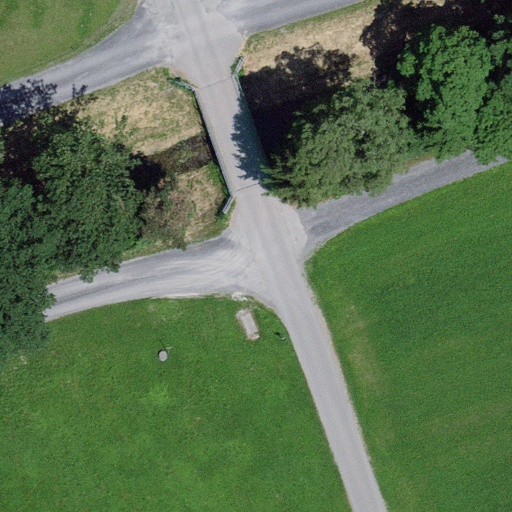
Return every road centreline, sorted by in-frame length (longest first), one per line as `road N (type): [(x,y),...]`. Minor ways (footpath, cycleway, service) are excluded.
road 1 (unclassified): [(188,0),(368,511)]
road 2 (track): [(511,149),(273,244),(0,320)]
road 3 (track): [(302,0),(0,103)]
